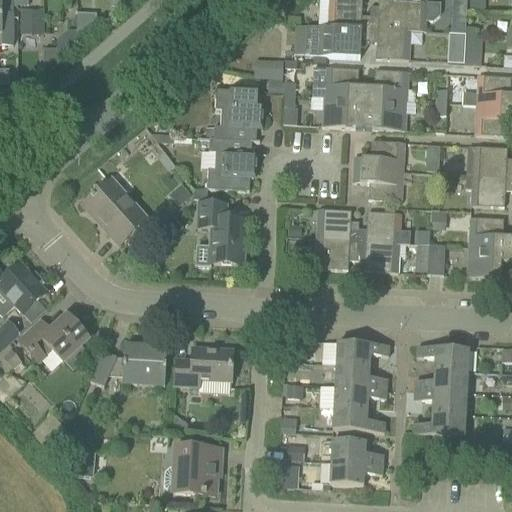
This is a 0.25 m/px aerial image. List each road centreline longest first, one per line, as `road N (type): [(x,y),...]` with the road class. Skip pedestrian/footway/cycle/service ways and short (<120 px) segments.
road 1 (unclassified): [(17,199),(241,0)]
road 2 (residential): [(262,312),(132,302),(94,287),(17,199)]
road 3 (residential): [(511,323),(262,312)]
road 4 (residential): [(262,312),(275,149),(338,152)]
road 5 (residential): [(250,508),(262,312)]
